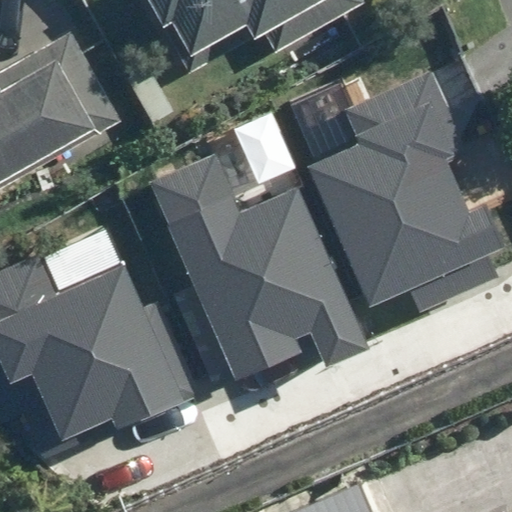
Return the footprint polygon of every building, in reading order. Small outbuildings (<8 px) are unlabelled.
[(173,0),(182,16),(191,11),(212,46),(265,14),(273,28),(321,0),(173,0)] [(0,184),(115,119),(66,33),(11,65),(0,47),(0,184)] [(303,163),(367,312),(410,294),(419,314),(506,277),(495,253),(507,248),(492,214),(472,222),(446,162),(465,154),(430,75),(342,113),(354,141),(303,163)] [(151,184),(234,379),(320,343),(329,364),(369,346),(301,186),(243,210),(219,155),(151,184)] [(24,417),(41,456),(195,390),(156,300),(140,307),(124,269),(61,296),(42,253),(0,270),(0,420),(2,426),(24,417)] [(382,511),(361,463),(253,511),(382,511)]
